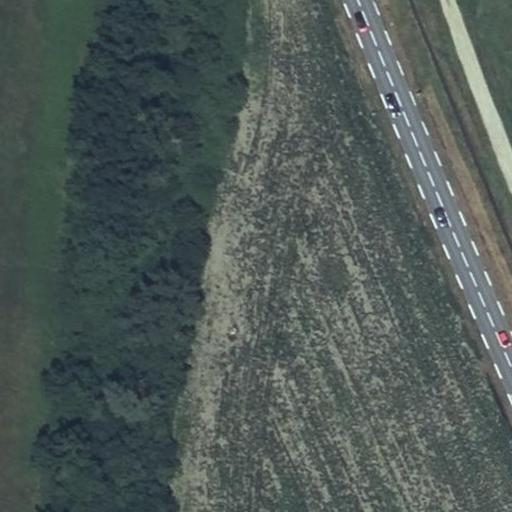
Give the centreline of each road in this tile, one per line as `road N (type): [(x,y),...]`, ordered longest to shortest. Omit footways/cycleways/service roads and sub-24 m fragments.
road 1 (secondary): [(358,0),(511,368)]
road 2 (track): [(511,160),(451,0)]
